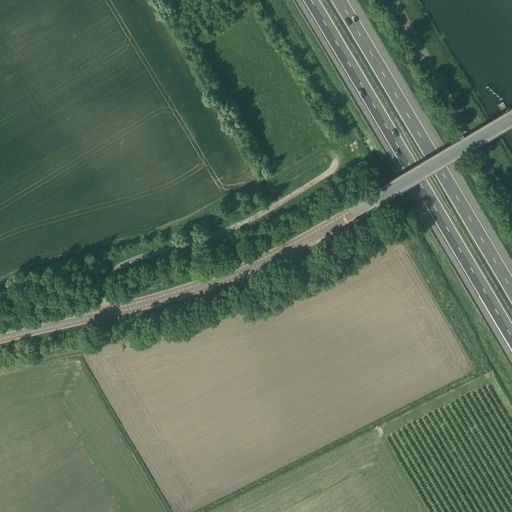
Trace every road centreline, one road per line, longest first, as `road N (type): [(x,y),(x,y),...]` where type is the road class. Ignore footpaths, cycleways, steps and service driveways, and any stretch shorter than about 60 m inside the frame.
road 1 (secondary): [(0,337),(195,289),(257,263),(511,116)]
road 2 (motorway): [(306,0),(511,339)]
road 3 (motorway): [(511,292),(334,0)]
road 4 (track): [(106,313),(114,270),(229,229),(327,173),(331,148)]
road 5 (unclassified): [(511,206),(387,0)]
